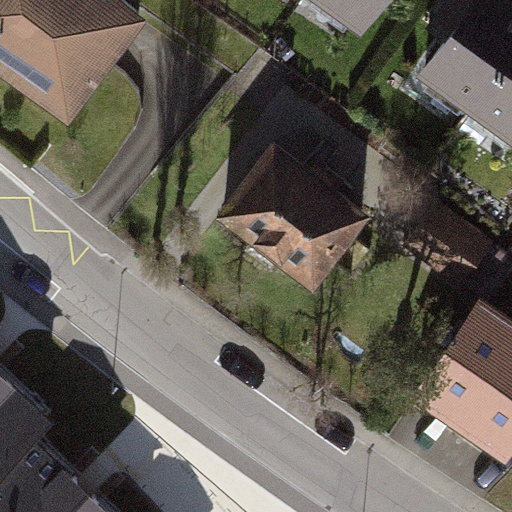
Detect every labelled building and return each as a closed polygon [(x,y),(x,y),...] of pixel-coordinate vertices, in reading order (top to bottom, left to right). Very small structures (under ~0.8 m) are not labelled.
[(135,0),(0,0),(0,68),(76,121),(152,11),(135,0)] [(310,0),(372,44),(403,0),(310,0)] [(511,0),(474,0),(423,72),(511,135),(511,0)] [(276,144),(228,207),(314,274),(363,210),(276,144)] [(491,243),(437,204),(410,242),(463,280),(491,243)] [(511,317),(484,298),(427,380),(511,439),(511,317)] [(191,511),(0,306),(0,511),(191,511)]
